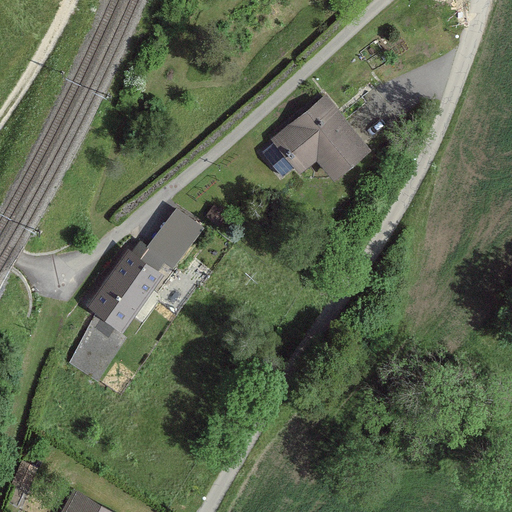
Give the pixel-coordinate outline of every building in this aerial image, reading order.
[(325,90),(261,147),(289,179),(316,155),(340,182),(377,148),(325,90)] [(179,202),(146,244),(173,265),(206,222),(179,202)] [(174,278),(135,251),(93,312),(99,316),(132,338),(174,278)] [(132,338),(99,316),(70,357),(106,382),(135,341),(132,338)] [(128,511),(79,486),(64,511),(128,511)]
